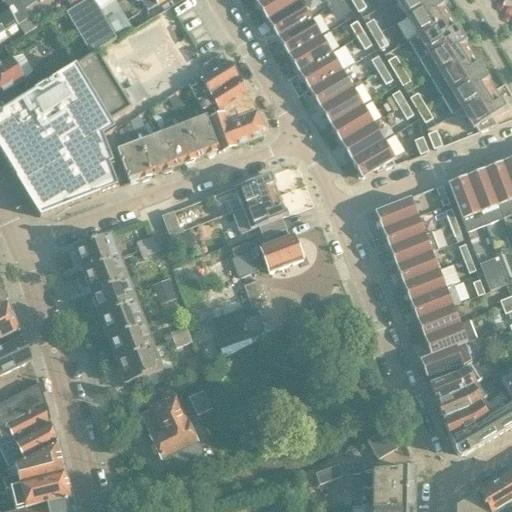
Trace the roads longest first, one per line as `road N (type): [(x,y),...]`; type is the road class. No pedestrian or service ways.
road 1 (residential): [(299,140),(18,248)]
road 2 (residential): [(436,487),(334,212)]
road 3 (tertiary): [(93,511),(18,248)]
road 4 (residential): [(511,142),(334,212)]
road 5 (residential): [(299,140),(215,0)]
